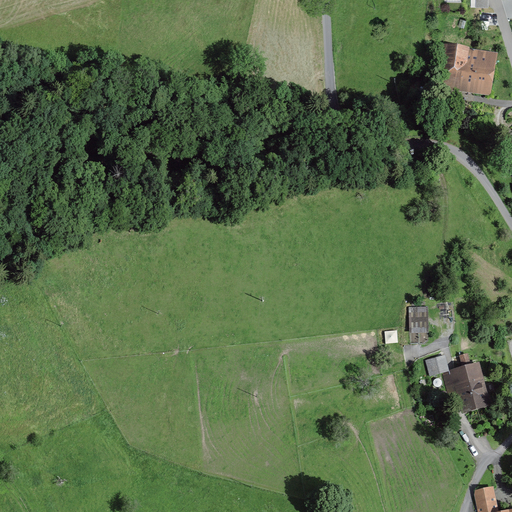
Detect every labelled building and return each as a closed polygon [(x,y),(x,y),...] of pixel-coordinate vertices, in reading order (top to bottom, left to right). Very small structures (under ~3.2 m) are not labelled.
[(457,91),(458,85),(486,90),(492,55),(438,47),(435,64),(444,66),(440,88),(457,91)] [(410,309),(410,332),(428,332),(427,309),(410,309)] [(427,361),(431,376),(438,374),(434,359),(427,361)] [(488,404),(485,392),(481,393),(475,367),(456,372),(462,395),(459,396),(463,411),(488,404)] [(495,511),(496,511),(491,490),(476,493),(480,511),(495,511)]
